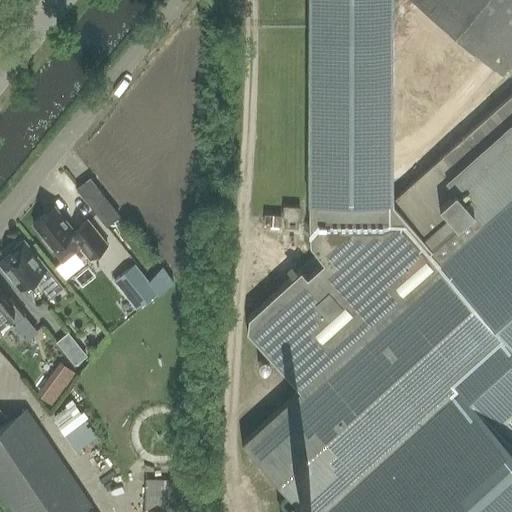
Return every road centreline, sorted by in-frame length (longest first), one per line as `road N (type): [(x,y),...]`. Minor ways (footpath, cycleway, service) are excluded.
road 1 (unclassified): [(0,231),(184,0)]
road 2 (track): [(251,0),(242,263)]
